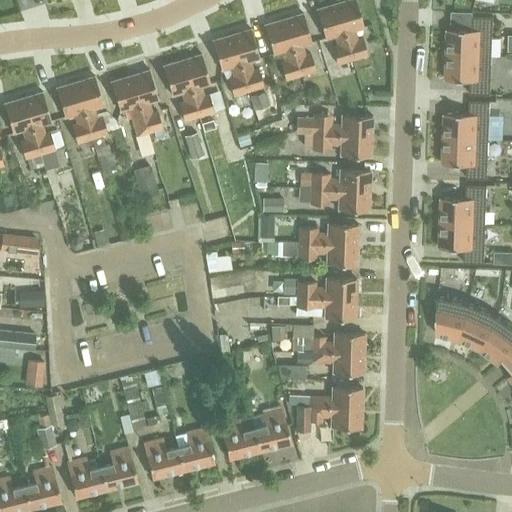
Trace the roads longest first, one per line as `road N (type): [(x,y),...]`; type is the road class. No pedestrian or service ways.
road 1 (residential): [(392,471),(408,0)]
road 2 (residential): [(0,42),(109,32),(196,0)]
road 3 (residential): [(216,511),(392,471)]
road 4 (residential): [(511,486),(392,471)]
